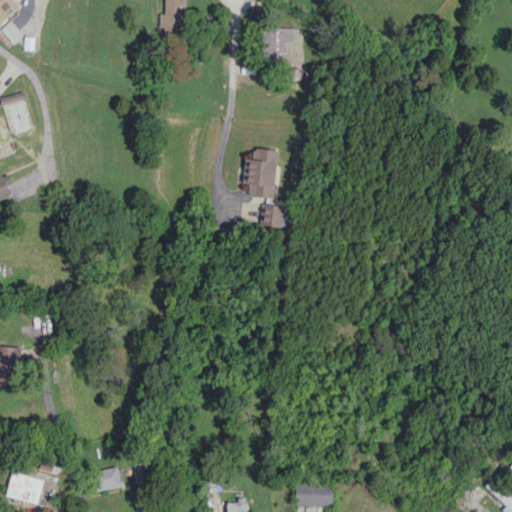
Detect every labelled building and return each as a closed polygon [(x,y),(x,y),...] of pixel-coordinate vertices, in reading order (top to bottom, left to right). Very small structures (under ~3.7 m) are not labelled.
[(0,0),(0,22),(19,5),(14,0),(0,0)] [(186,0),(164,0),(163,34),(185,35),(186,0)] [(0,28),(0,29),(12,43),(22,34),(10,20),(0,28)] [(293,28),(263,27),(263,59),(285,59),(286,41),(292,42),(293,28)] [(0,96),(0,101),(1,104),(25,99),(24,91),(0,96)] [(277,149),(253,147),(252,158),(244,158),(242,183),(249,184),(248,196),(273,197),(277,149)] [(7,172),(0,175),(0,198),(10,194),(6,184),(11,182),(7,172)] [(260,224),(285,227),(288,207),(263,203),(260,224)] [(17,346),(0,345),(0,385),(15,387),(17,346)] [(97,490),(120,486),(117,466),(93,470),(97,490)] [(6,497),(38,502),(42,478),(10,472),(6,497)] [(482,488),(511,511),(511,498),(489,479),(482,488)] [(294,504),(331,506),(332,484),(295,483),(294,504)] [(245,511),(246,497),(236,497),(236,501),(226,501),(225,511),(245,511)]
